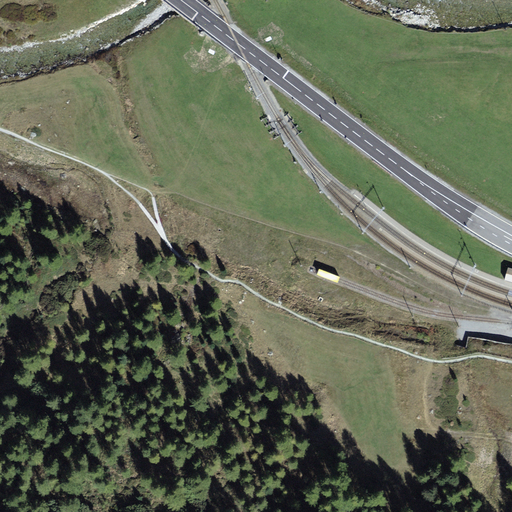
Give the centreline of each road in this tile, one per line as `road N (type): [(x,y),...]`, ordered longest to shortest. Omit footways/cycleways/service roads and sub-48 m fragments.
road 1 (track): [(106,174),(369,256),(511,323)]
road 2 (primary): [(511,238),(426,186),(182,0)]
